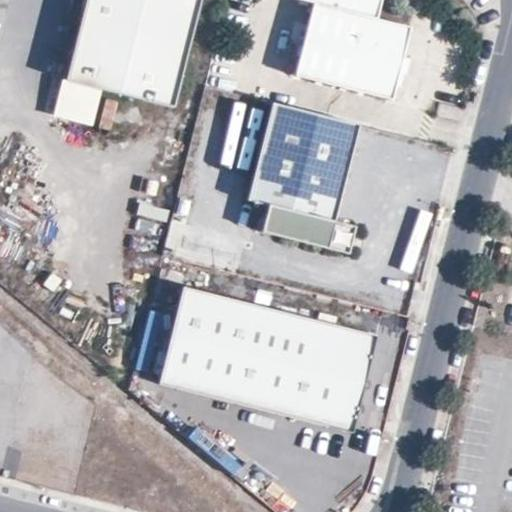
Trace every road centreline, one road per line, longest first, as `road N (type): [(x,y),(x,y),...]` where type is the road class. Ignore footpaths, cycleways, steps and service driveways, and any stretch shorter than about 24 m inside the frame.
road 1 (residential): [(402,511),(511,52)]
road 2 (unknown): [(193,228),(355,276),(406,194),(480,184),(511,194)]
road 3 (unknown): [(490,144),(258,81),(251,64),(258,0)]
road 4 (unknown): [(21,0),(11,28),(14,107),(86,252)]
